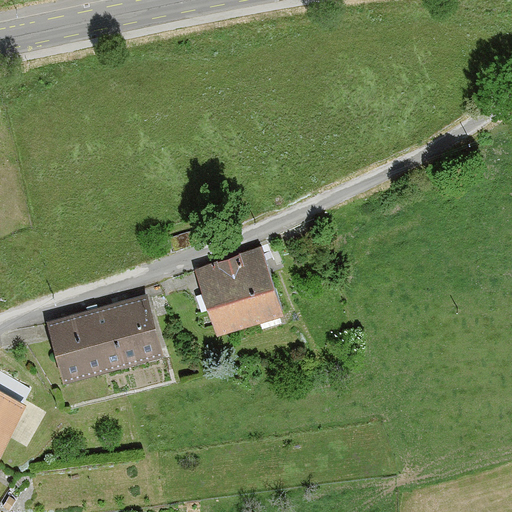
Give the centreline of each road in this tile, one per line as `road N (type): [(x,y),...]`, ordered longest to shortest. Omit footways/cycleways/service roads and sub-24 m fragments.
road 1 (residential): [(511,96),(455,136),(324,202),(0,325)]
road 2 (secondary): [(195,0),(0,40)]
